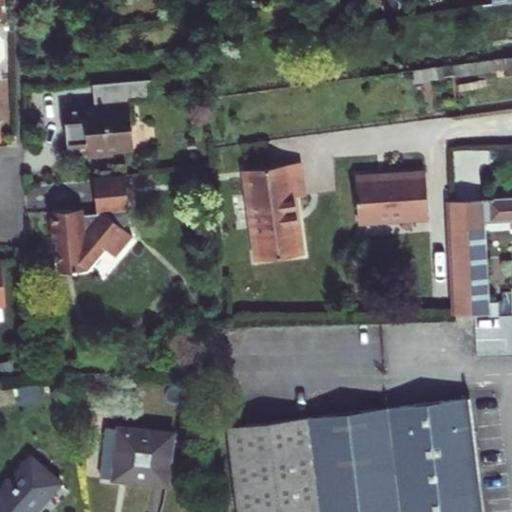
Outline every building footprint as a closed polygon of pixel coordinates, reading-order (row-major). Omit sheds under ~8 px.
[(86,110),(85,104),(66,106),(69,139),(69,144),(88,143),(89,158),(114,155),(114,150),(134,149),(130,103),(152,100),(150,79),(93,84),(95,109),(86,110)] [(308,158),(252,165),(263,255),(309,248),(302,192),(312,191),(308,158)] [(424,172),(354,178),(358,222),(428,216),(424,172)] [(133,219),(128,174),(96,177),(99,213),(87,214),(75,216),(74,209),(52,211),(55,230),(56,241),(62,241),(65,271),(92,268),(108,250),(119,257),(136,237),(125,228),(133,219)] [(511,195),(452,199),(461,313),(495,312),(488,218),(511,217),(511,195)] [(485,511),(473,399),(233,425),(244,511),(485,511)] [(175,430),(120,428),(119,478),(174,481),(175,430)] [(0,491),(0,511),(35,511),(62,484),(34,456),(0,491)]
